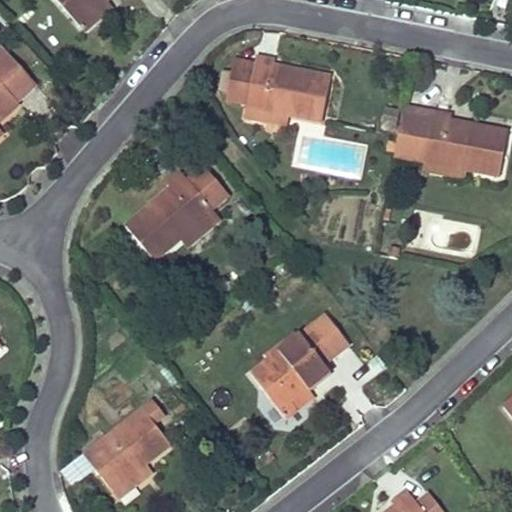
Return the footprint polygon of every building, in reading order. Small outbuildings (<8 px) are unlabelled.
[(55,0),(79,27),(106,4),(110,0),(55,0)] [(106,4),(79,27),(85,34),(112,10),(106,4)] [(0,123),(19,107),(15,102),(34,86),(5,52),(0,55),(0,123)] [(257,58),(246,110),(289,120),(290,117),(322,124),(331,80),(274,68),(275,62),(257,58)] [(404,108),(403,115),(432,121),(434,113),(404,108)] [(289,120),(246,110),(244,121),(287,131),(289,120)] [(403,115),(394,158),(424,164),(423,168),(465,177),(466,173),(499,179),(508,136),(451,124),(452,117),(434,113),(432,121),(403,115)] [(465,177),(423,168),(421,176),(464,184),(465,177)] [(180,243),(182,246),(216,217),(211,211),(228,196),(206,170),(188,185),(181,176),(167,188),(171,192),(127,229),(156,264),(180,243)] [(216,217),(182,246),(186,251),(221,222),(216,217)] [(326,317),(312,328),(336,357),(349,346),(326,317)] [(269,362),(251,376),(280,415),(309,393),(330,376),(322,367),(336,357),(312,328),(298,340),(269,362)] [(265,357),(269,362),(298,340),(294,335),(265,357)] [(309,393),(280,415),(285,421),(314,399),(309,393)] [(511,399),(503,406),(511,417),(511,399)] [(84,458),(111,494),(145,467),(169,448),(153,426),(164,418),(153,404),(84,458)] [(145,467),(111,494),(117,502),(152,475),(145,467)] [(224,486),(223,499),(237,499),(238,486),(224,486)] [(421,511),(414,503),(407,494),(391,505),(395,510),(392,511),(421,511)] [(440,511),(426,494),(414,503),(421,511),(440,511)]
